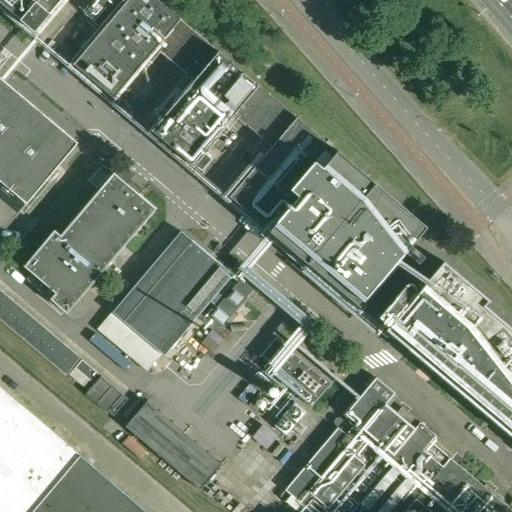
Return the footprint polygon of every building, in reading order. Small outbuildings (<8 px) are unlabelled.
[(0,0),(0,2),(36,33),(63,0),(85,0),(79,8),(104,30),(75,65),(114,99),(157,48),(195,80),(153,131),(193,164),(235,115),(273,147),(231,196),(271,231),(307,188),(346,220),(309,264),(360,307),(427,228),(376,184),(375,185),(337,153),(337,152),(298,118),(260,86),(248,76),(219,52),(181,20),(182,19),(158,0),(0,0)] [(0,193),(21,211),(78,143),(0,77),(0,193)] [(54,230),(24,265),(56,293),(50,299),(67,312),(67,313),(101,274),(157,209),(114,173),(61,236),(54,230)] [(165,356),(166,354),(234,275),(182,231),(114,312),(165,356)] [(511,329),(508,326),(509,325),(505,322),(504,323),(497,317),(497,316),(494,313),(493,314),(486,307),(485,306),(488,302),(489,303),(490,301),(482,294),(476,289),(476,290),(468,283),(469,283),(465,280),(457,274),(458,274),(454,271),(446,265),(447,265),(444,262),(416,295),(415,295),(416,294),(416,292),(416,291),(416,289),(416,288),(415,287),(414,286),(413,285),(412,285),(410,284),(409,284),(408,285),(406,286),(405,287),(395,299),(390,305),(380,318),(389,326),(390,325),(391,326),(388,329),(389,330),(388,331),(389,331),(399,339),(399,340),(400,341),(401,340),(405,343),(405,344),(410,348),(410,349),(411,350),(411,349),(422,358),(421,358),(422,359),(423,359),(433,367),(432,367),(433,368),(434,368),(444,376),(443,377),(444,377),(445,377),(455,385),(454,386),(455,387),(456,386),(466,395),(466,396),(467,395),(477,404),(477,405),(478,405),(488,413),(489,414),(499,422),(499,423),(500,423),(510,431),(510,432),(511,432),(511,329)] [(0,319),(66,375),(81,358),(0,289),(0,319)] [(277,337),(261,355),(269,362),(264,367),(274,375),(311,406),(331,383),(294,352),(277,337)] [(90,390),(87,393),(114,417),(123,405),(129,399),(101,375),(94,384),(90,390)] [(386,404),(394,394),(376,378),(345,415),(347,417),(280,497),(286,502),(291,496),(309,511),(405,511),(416,500),(429,511),(511,511),(511,510),(450,458),(444,465),(438,460),(444,453),(437,447),(431,454),(424,449),(435,435),(420,423),(415,429),(386,404)] [(147,511),(81,456),(0,386),(0,511),(147,511)] [(300,402),(281,427),(299,441),(318,416),(300,402)]
